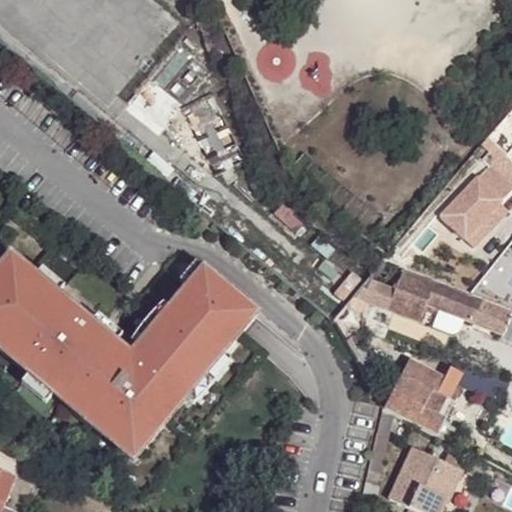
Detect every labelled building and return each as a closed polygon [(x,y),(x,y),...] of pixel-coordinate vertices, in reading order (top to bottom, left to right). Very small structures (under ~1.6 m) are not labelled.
[(178,190),(183,194),(187,189),(182,185),(178,190)] [(12,257),(0,271),(0,339),(36,369),(30,376),(55,397),(60,390),(71,399),(94,418),(141,457),(259,315),(204,270),(188,290),(171,311),(144,343),(144,344),(130,362),(114,348),(90,328),(92,325),(12,257)] [(198,264),(182,284),(188,290),(204,270),(198,264)] [(405,272),(386,264),(358,299),(374,306),(373,307),(388,314),(405,272)] [(475,327),(484,303),(405,272),(388,314),(421,327),(428,308),(475,327)] [(164,305),(137,338),(144,343),(171,311),(164,305)] [(511,313),(499,308),(490,333),(511,341),(511,313)] [(92,325),(90,328),(114,348),(116,345),(92,325)] [(397,416),(438,438),(446,424),(425,412),(434,393),(440,396),(453,403),(462,386),(459,385),(465,375),(453,368),(446,379),(412,361),(386,411),(397,416)] [(511,386),(470,372),(465,394),(499,403),(503,395),(511,396),(511,386)] [(425,412),(446,424),(448,418),(433,410),(440,396),(434,393),(425,412)] [(71,399),(65,406),(88,425),(94,418),(71,399)] [(397,416),(386,411),(362,508),(374,511),(397,416)] [(444,483),(458,489),(474,456),(440,438),(430,458),(416,452),(392,504),(409,511),(444,511),(447,508),(435,502),(444,483)] [(0,511),(14,480),(0,474),(0,511)] [(435,502),(447,508),(449,509),(458,489),(444,483),(435,502)]
